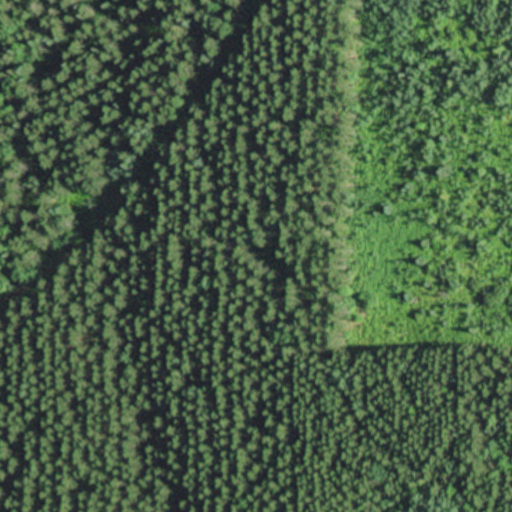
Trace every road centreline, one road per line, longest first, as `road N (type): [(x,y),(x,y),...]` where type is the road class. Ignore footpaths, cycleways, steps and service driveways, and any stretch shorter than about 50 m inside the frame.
road 1 (residential): [(433,416),(362,438),(254,283),(176,245),(101,191)]
road 2 (residential): [(0,275),(65,227),(187,105),(235,0)]
